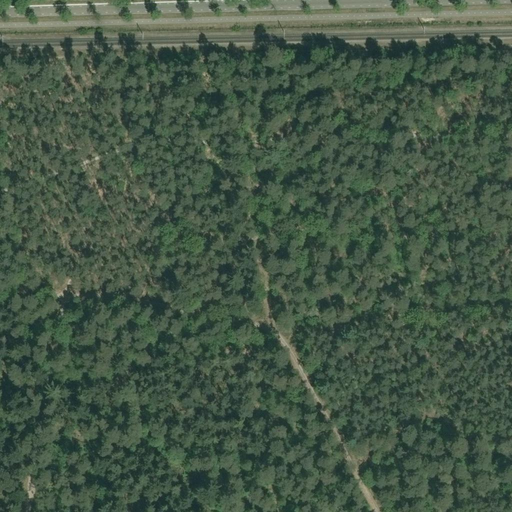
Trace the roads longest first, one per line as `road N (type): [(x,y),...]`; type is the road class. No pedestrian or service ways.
road 1 (tertiary): [(511,0),(0,8)]
road 2 (track): [(378,511),(288,339),(268,318),(65,296)]
road 3 (track): [(65,296),(110,181),(154,143),(0,118)]
